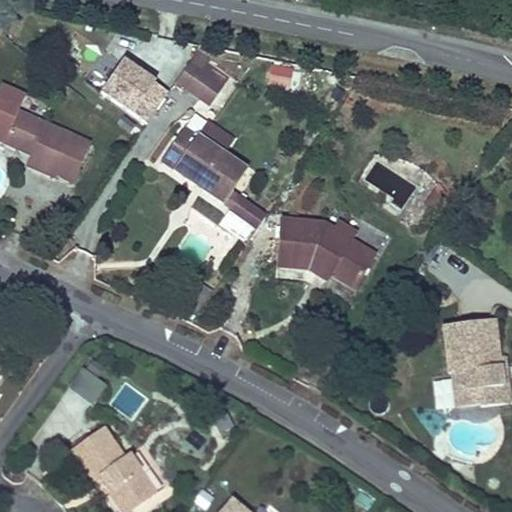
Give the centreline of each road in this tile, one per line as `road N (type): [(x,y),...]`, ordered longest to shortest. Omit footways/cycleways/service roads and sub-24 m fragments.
road 1 (residential): [(90,307),(308,418),(445,511)]
road 2 (tertiary): [(184,0),(511,68)]
road 3 (residential): [(90,307),(0,443)]
